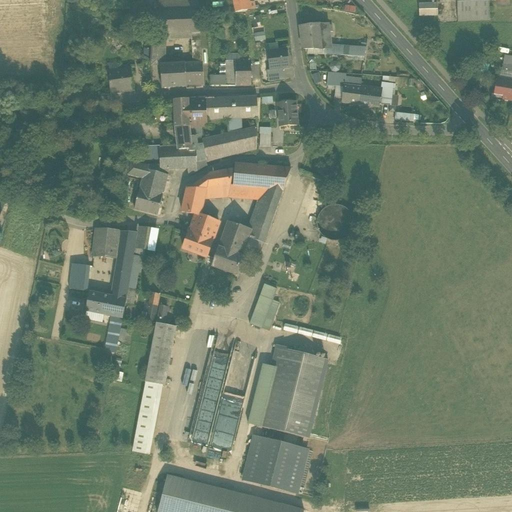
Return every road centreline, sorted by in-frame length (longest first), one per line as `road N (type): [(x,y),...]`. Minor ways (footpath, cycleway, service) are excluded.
road 1 (residential): [(318,109),(294,151),(230,159),(207,171),(179,189),(171,219),(71,219),(0,195)]
road 2 (residential): [(0,87),(110,100),(304,86)]
road 3 (tertiary): [(362,0),(470,122)]
road 4 (residential): [(318,109),(356,126),(446,130),(470,122)]
